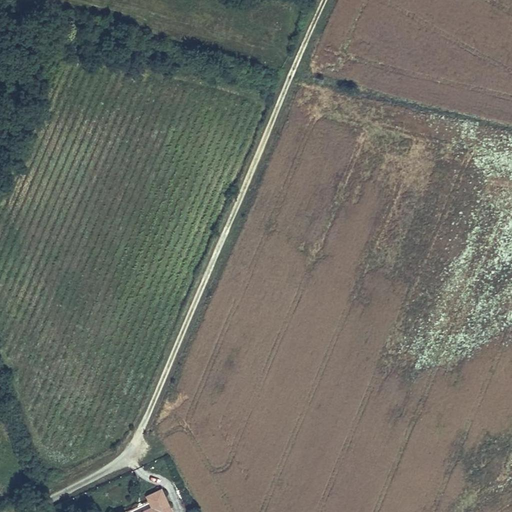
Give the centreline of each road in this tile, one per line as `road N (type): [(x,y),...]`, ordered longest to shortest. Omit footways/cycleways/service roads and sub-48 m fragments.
road 1 (track): [(142,427),(323,0)]
road 2 (unclassified): [(16,511),(120,459),(142,427)]
